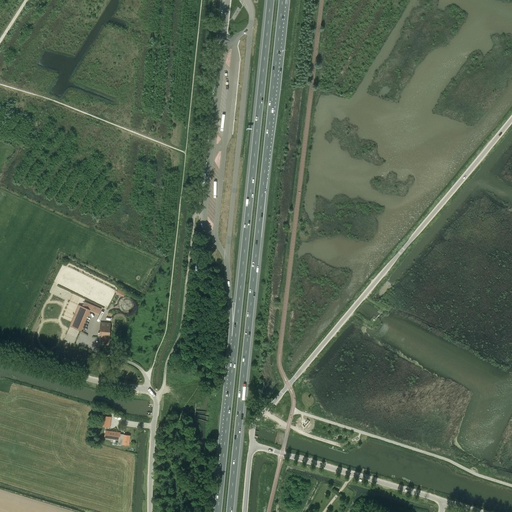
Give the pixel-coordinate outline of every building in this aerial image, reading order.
[(123,296),(125,292),(117,288),(115,292),(123,296)] [(84,302),(82,307),(84,307),(89,310),(99,314),(101,309),(84,302)] [(71,326),(81,330),(89,310),(84,307),(78,305),(71,326)] [(108,344),(108,339),(109,339),(110,324),(101,323),(99,337),(100,337),(100,344),(108,344)] [(119,440),(118,444),(129,446),(130,436),(120,434),(120,433),(106,431),(105,438),(107,438),(107,442),(113,443),(114,439),(119,440)]
